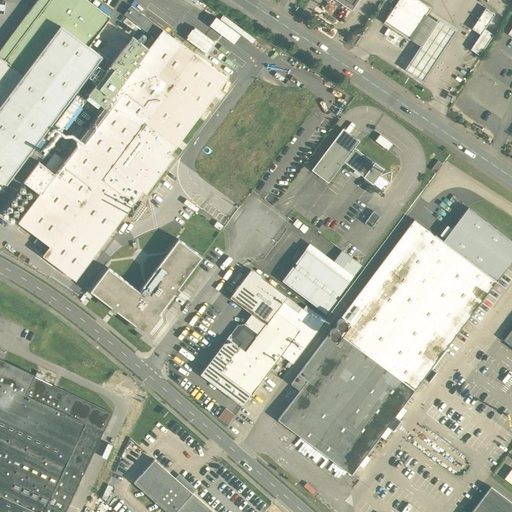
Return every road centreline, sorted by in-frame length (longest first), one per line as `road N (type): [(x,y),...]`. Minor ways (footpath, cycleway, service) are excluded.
road 1 (secondary): [(511,177),(243,0)]
road 2 (unclassified): [(146,371),(302,511)]
road 3 (unclassified): [(0,266),(62,303),(146,371)]
road 4 (unclassified): [(146,371),(252,231)]
road 5 (unknown): [(251,451),(276,444),(363,496)]
